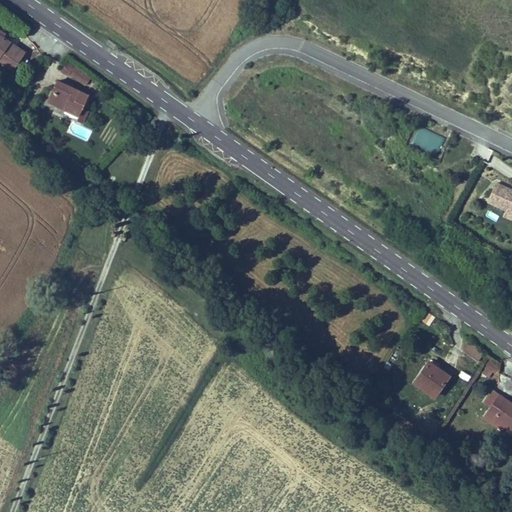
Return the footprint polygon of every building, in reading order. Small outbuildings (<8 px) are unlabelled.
[(16,47),(10,43),(13,37),(0,27),(0,59),(13,68),(10,73),(24,83),(37,62),(16,47)] [(13,37),(10,43),(16,47),(20,41),(13,37)] [(13,68),(0,59),(0,66),(10,73),(13,68)] [(104,103),(71,89),(62,109),(95,124),(97,118),(104,103)] [(97,118),(95,124),(93,129),(99,131),(104,121),(97,118)] [(511,189),(496,182),(487,203),(505,211),(502,217),(511,221),(511,189)] [(488,211),(486,217),(496,221),(498,215),(488,211)] [(430,326),(434,316),(424,311),(420,321),(430,326)] [(464,337),(463,351),(478,361),(485,351),(464,337)] [(493,378),(498,363),(486,359),(481,374),(493,378)] [(451,376),(428,361),(411,384),(434,400),(451,376)] [(511,403),(492,390),(483,403),(490,407),(485,414),(503,426),(511,431),(511,403)] [(410,422),(393,410),(389,417),(404,428),(410,422)] [(503,426),(485,414),(482,418),(500,430),(503,426)]
